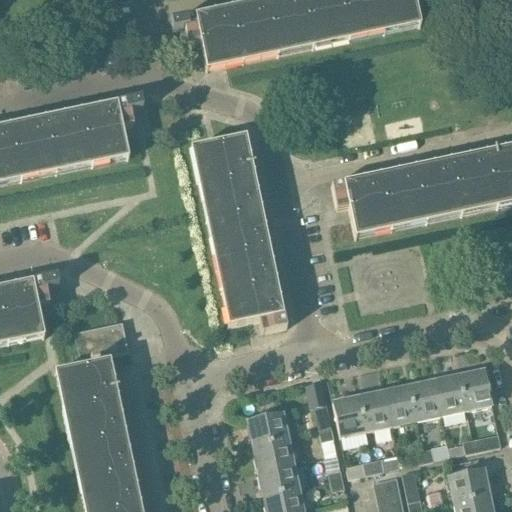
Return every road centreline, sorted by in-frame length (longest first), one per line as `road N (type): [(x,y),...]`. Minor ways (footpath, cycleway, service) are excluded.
road 1 (residential): [(279,186),(511,139)]
road 2 (residential): [(181,360),(171,328),(148,302),(55,258),(0,270)]
road 3 (residential): [(511,372),(494,334),(470,328),(313,359)]
road 4 (residential): [(154,511),(125,371),(181,360)]
road 5 (residential): [(279,186),(261,117),(145,79)]
road 6 (residential): [(313,359),(279,186)]
road 7 (residential): [(145,79),(0,106)]
road 8 (residential): [(145,79),(141,14),(208,0)]
road 9 (residential): [(213,511),(188,382)]
road 10 (residential): [(313,359),(188,382)]
